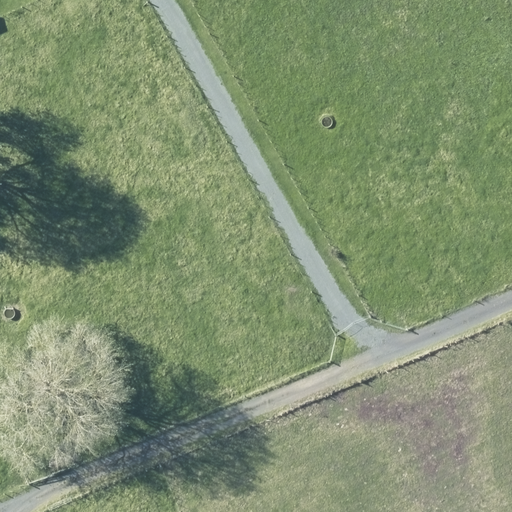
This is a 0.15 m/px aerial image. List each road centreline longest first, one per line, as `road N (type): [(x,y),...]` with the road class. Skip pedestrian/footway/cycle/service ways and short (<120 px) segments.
road 1 (track): [(163,0),(359,339),(395,351),(511,304)]
road 2 (track): [(0,510),(395,351)]
